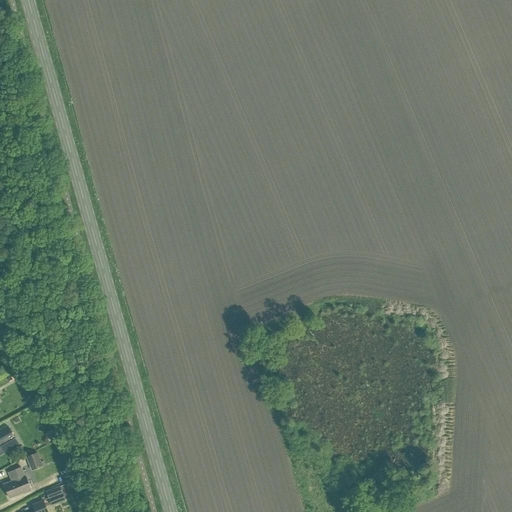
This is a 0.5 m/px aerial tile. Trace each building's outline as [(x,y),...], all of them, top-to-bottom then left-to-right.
[(10,374),(13,380),(22,376),(19,370),(10,374)] [(0,454),(17,444),(7,427),(0,431),(0,454)] [(26,456),(32,470),(43,465),(37,452),(26,456)] [(24,476),(21,467),(8,472),(11,481),(3,484),(9,498),(22,493),(22,494),(30,491),(24,476)] [(65,500),(65,499),(71,497),(66,484),(60,486),(46,491),(51,505),(65,500)] [(48,511),(43,499),(33,503),(36,510),(36,511),(32,511),(48,511)]
